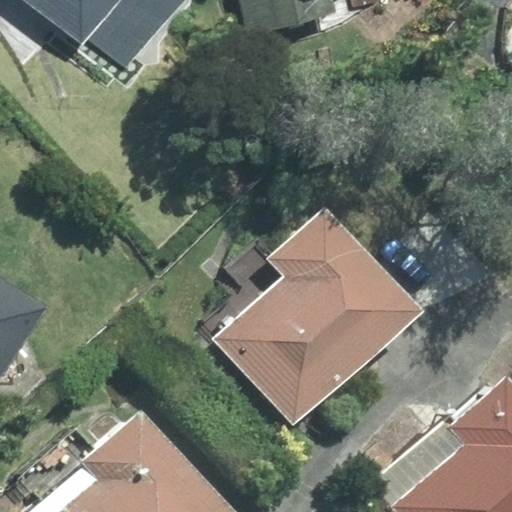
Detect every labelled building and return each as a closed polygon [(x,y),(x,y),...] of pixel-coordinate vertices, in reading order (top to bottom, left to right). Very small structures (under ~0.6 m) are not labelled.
[(98,0),(2,0),(66,45),(98,0)] [(223,0),(227,15),(293,0),(223,0)] [(389,314),(295,216),(247,262),(264,280),(200,341),(278,421),(389,314)] [(0,337),(20,305),(0,293),(0,337)] [(511,511),(511,420),(476,384),(428,431),(444,447),(380,509),(383,511),(511,511)] [(76,481),(43,511),(197,511),(108,419),(60,465),(76,481)]
